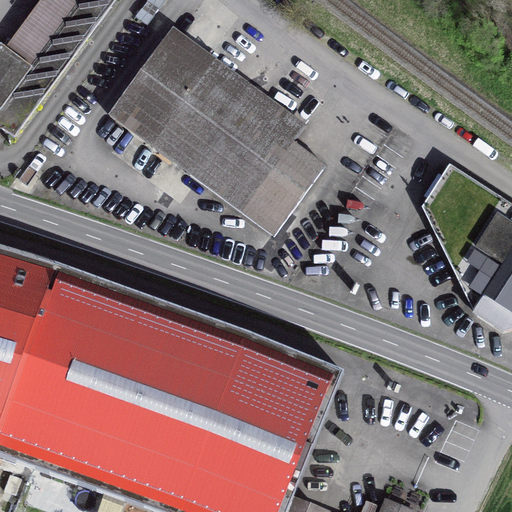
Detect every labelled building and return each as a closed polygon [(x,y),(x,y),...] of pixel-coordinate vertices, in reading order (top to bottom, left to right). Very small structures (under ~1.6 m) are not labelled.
[(111,0),(55,0),(0,75),(0,123),(14,134),(111,0)] [(299,124),(175,35),(118,114),(275,227),(315,171),(282,147),(299,124)] [(511,329),(511,207),(445,169),(424,210),(476,316),(506,333),(511,329)] [(0,424),(56,262),(0,244),(0,424)] [(343,373),(56,262),(0,424),(0,446),(130,502),(155,511),(290,511),(293,505),(324,425),(343,373)] [(395,511),(387,509),(386,511),(312,511),(293,505),(290,511),(155,511),(130,502),(125,511),(395,511)]
